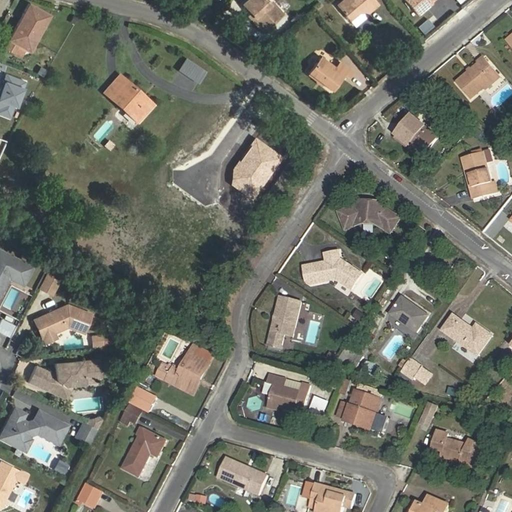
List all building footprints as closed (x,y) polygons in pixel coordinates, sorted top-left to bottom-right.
[(246,0),(243,4),(251,13),(254,16),(251,19),(262,31),(281,13),(271,1),(268,4),(264,0),(246,0)] [(372,0),(343,0),(340,3),(339,10),(344,16),(352,17),(359,11),(362,8),(371,10),(376,4),(372,0)] [(432,3),(430,2),(429,0),(403,0),(417,15),(432,3)] [(29,52),(49,17),(28,5),(8,41),(2,50),(20,59),(24,52),(29,52)] [(193,12),(200,17),(205,11),(198,6),(193,12)] [(248,48),(255,57),(263,50),(255,42),(248,48)] [(320,56),(308,72),(322,83),(331,89),(342,75),(345,78),(351,71),(339,62),(334,67),(320,56)] [(177,70),(197,84),(205,73),(185,58),(177,70)] [(499,75),(485,59),(457,83),(471,99),(499,75)] [(45,71),(38,67),(35,73),(42,77),(45,71)] [(322,83),(308,72),(306,75),(320,85),(322,83)] [(17,109),(27,81),(4,73),(0,84),(0,115),(9,119),(13,108),(17,109)] [(153,105),(119,75),(104,93),(137,123),(153,105)] [(412,117),(397,136),(411,147),(410,150),(422,159),(439,138),(412,117)] [(411,147),(397,136),(395,138),(410,150),(411,147)] [(254,199),(282,157),(258,141),(254,146),(241,164),(239,163),(235,171),(233,185),(254,199)] [(470,173),(467,173),(475,200),(498,193),(495,182),(492,183),(484,153),(466,157),(470,173)] [(360,207),(341,214),(346,230),(362,224),(377,224),(391,234),(400,221),(385,211),(382,206),(363,204),(360,207)] [(341,214),(339,215),(345,232),(361,227),(375,227),(390,236),(391,237),(403,220),(382,206),(385,211),(400,221),(391,234),(377,224),(362,224),(346,230),(341,214)] [(342,261),(340,253),(326,256),(328,263),(305,268),(307,283),(311,286),(337,281),(352,292),(363,276),(352,268),(349,269),(346,267),(346,264),(342,261)] [(0,254),(0,289),(1,290),(3,289),(7,282),(4,280),(6,277),(9,278),(8,280),(21,286),(23,285),(30,272),(29,270),(0,254)] [(46,278),(39,291),(51,296),(57,284),(46,278)] [(429,317),(403,298),(391,315),(417,333),(429,317)] [(275,323),(269,348),(282,351),(286,337),(294,339),(302,304),(281,299),(277,315),(279,318),(278,321),(275,323)] [(358,324),(365,314),(356,309),(350,318),(358,324)] [(44,319),(35,323),(42,341),(43,341),(54,337),(68,332),(84,338),(92,320),(69,310),(52,316),(50,319),(47,321),(44,319)] [(474,331),(455,317),(444,332),(479,356),(493,337),(478,326),(474,331)] [(1,321),(0,322),(0,333),(8,338),(13,328),(1,321)] [(114,334),(91,334),(91,345),(114,345),(114,334)] [(56,342),(54,337),(43,341),(45,346),(56,342)] [(214,356),(195,347),(182,371),(175,368),(168,382),(194,395),(214,356)] [(348,347),(341,358),(356,369),(364,358),(348,347)] [(411,360),(402,373),(415,382),(418,379),(426,385),(433,375),(411,360)] [(46,367),(35,368),(34,377),(31,377),(27,384),(58,400),(63,390),(72,389),(83,388),(83,383),(93,382),(100,381),(98,361),(52,366),(49,370),(46,367)] [(274,384),(269,405),(281,408),(296,412),(301,393),(286,389),(288,381),(270,376),(268,383),(274,384)] [(449,386),(447,394),(460,398),(463,390),(449,386)] [(63,390),(58,400),(65,403),(72,389),(63,390)] [(344,404),(339,417),(347,419),(346,422),(354,425),(355,422),(362,425),(362,427),(372,431),(383,435),(388,420),(377,416),(382,401),(357,393),(355,400),(357,401),(355,408),(344,404)] [(324,414),(329,401),(315,396),(310,409),(324,414)] [(397,403),(394,413),(412,418),(415,409),(397,403)] [(430,404),(427,410),(434,414),(438,407),(430,404)] [(143,412),(130,405),(121,422),(128,426),(131,422),(136,424),(143,412)] [(13,410),(10,416),(20,421),(23,415),(13,410)] [(434,414),(427,410),(421,424),(428,428),(434,414)] [(20,421),(10,416),(0,436),(0,440),(17,449),(21,442),(27,440),(30,435),(37,433),(41,435),(40,437),(57,446),(66,427),(37,412),(32,424),(26,424),(20,421)] [(95,430),(82,423),(74,438),(88,445),(95,430)] [(166,442),(142,429),(139,436),(141,438),(125,469),(139,477),(152,454),(158,457),(166,442)] [(449,440),(450,435),(439,432),(434,450),(444,453),(443,458),(461,463),(474,469),(484,446),(472,441),(469,446),(449,440)] [(21,442),(17,449),(24,453),(30,442),(27,440),(21,442)] [(268,476),(257,472),(256,474),(245,470),(246,467),(227,458),(218,479),(259,497),(268,476)] [(3,511),(23,475),(4,465),(0,472),(0,510),(2,511),(3,511)] [(312,500),(316,484),(308,482),(304,498),(312,500)] [(96,504),(103,492),(88,484),(79,500),(91,506),(96,504)] [(337,489),(316,484),(312,500),(310,507),(317,509),(316,511),(343,511),(345,507),(353,509),(356,494),(348,492),(347,497),(336,494),(337,489)] [(206,504),(207,495),(188,493),(187,502),(206,504)] [(445,511),(449,506),(429,497),(425,506),(418,502),(414,511),(437,511),(438,511),(445,511)]
